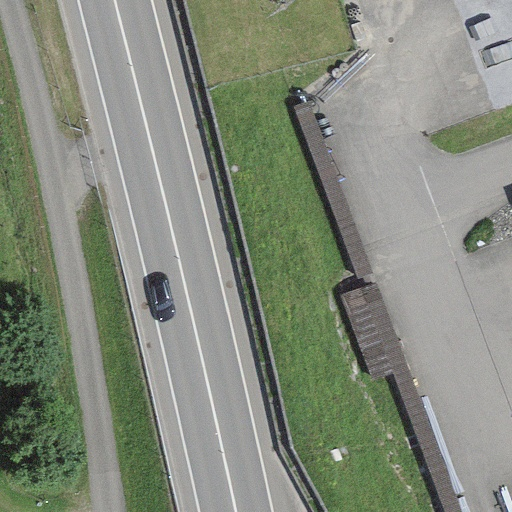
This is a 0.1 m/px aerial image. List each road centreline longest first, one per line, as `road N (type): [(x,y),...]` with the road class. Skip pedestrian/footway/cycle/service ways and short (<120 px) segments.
road 1 (trunk): [(114,0),(235,511)]
road 2 (unclassified): [(107,511),(72,254),(15,0)]
